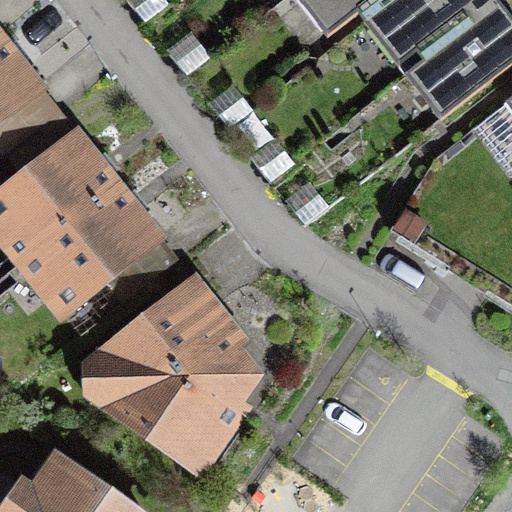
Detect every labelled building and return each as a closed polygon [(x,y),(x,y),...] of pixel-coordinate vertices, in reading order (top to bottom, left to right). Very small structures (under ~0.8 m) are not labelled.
[(303,0),(334,41),(365,19),(389,0),(303,0)] [(389,0),(365,19),(406,73),(498,3),(495,0),(389,0)] [(511,76),(511,21),(498,3),(406,73),(447,126),(511,76)] [(0,41),(0,117),(37,88),(0,41)] [(511,167),(511,98),(478,125),(511,167)] [(0,202),(0,224),(27,259),(119,186),(81,139),(0,202)] [(163,242),(119,186),(27,259),(71,314),(163,242)] [(198,284),(94,361),(92,406),(205,482),(252,410),(242,403),(261,374),(236,351),(242,341),(198,284)] [(136,511),(58,458),(19,511),(136,511)]
